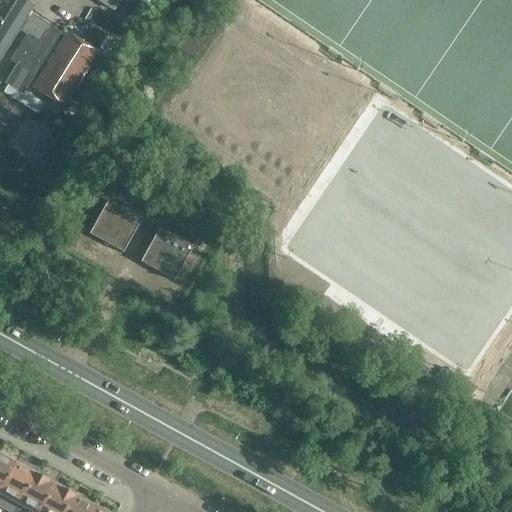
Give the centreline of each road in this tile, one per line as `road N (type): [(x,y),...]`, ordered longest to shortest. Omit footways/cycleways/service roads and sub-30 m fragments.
road 1 (primary): [(322,511),(0,334)]
road 2 (residential): [(0,407),(161,496)]
